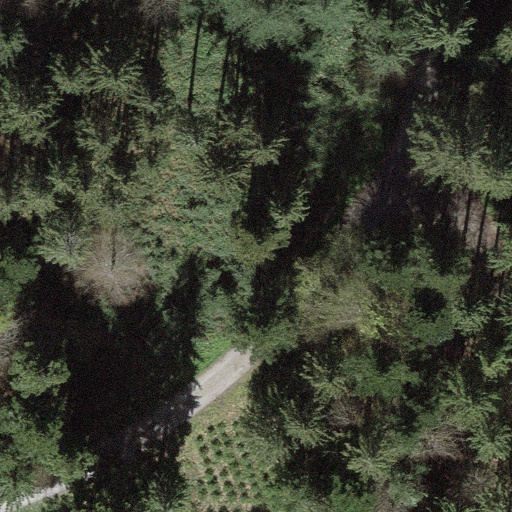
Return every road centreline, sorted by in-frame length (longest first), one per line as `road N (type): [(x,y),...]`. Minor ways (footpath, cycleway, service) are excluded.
road 1 (track): [(0,504),(138,441),(229,380),(298,315),(391,185),(430,63),(430,0)]
road 2 (track): [(511,219),(414,127)]
